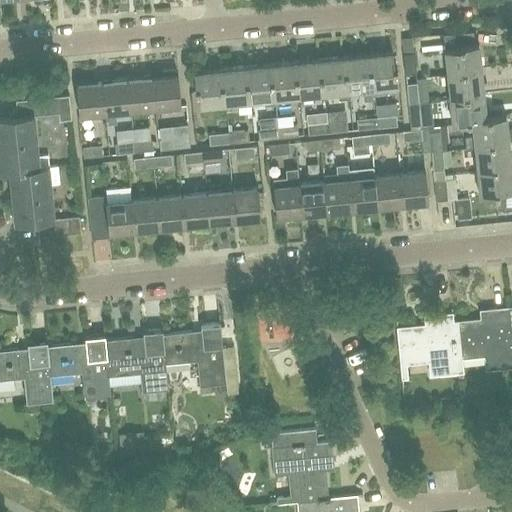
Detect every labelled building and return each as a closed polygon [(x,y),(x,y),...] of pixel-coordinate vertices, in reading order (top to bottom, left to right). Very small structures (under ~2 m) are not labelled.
[(466,70),(482,69),(480,43),(475,44),(473,31),(443,34),(445,50),(446,50),(449,76),(467,74),(466,70)] [(404,74),(415,73),(412,37),(401,38),(404,74)] [(372,70),(374,89),(400,86),(398,67),(396,67),(394,52),(369,54),(370,71),(372,70)] [(370,71),(369,54),(344,57),(345,73),(348,73),(349,91),(363,90),(364,101),(375,100),(374,89),(372,70),(370,71)] [(349,91),(348,73),(345,73),(344,57),(319,59),(320,76),(323,76),(325,94),(338,92),(339,100),(350,99),(349,91)] [(300,96),(325,94),(323,76),(320,76),(319,59),(294,62),(295,78),(298,78),(300,96)] [(276,98),(300,96),(298,78),(295,78),(294,62),(270,64),(271,80),(274,80),(276,98)] [(275,99),(276,98),(274,80),(271,80),(270,64),(245,67),(246,83),(249,82),(251,101),(264,100),(264,106),(275,105),(275,99)] [(226,103),(251,101),(249,82),(246,83),(245,67),(220,69),(221,85),(224,85),(226,103)] [(153,76),(157,108),(182,106),(178,73),(177,73),(177,71),(174,69),(165,70),(162,72),(163,75),(153,76)] [(201,106),(226,103),(224,85),(221,85),(220,69),(195,72),(197,91),(200,91),(201,106)] [(469,95),(485,93),(482,69),(466,70),(467,74),(449,76),(451,100),(469,99),(469,95)] [(131,111),(157,108),(153,76),(128,78),(131,111)] [(117,122),(116,112),(131,111),(128,78),(102,81),(106,113),(107,123),(117,122)] [(81,116),(106,113),(102,81),(77,83),(81,116)] [(408,105),(419,104),(417,83),(406,83),(408,105)] [(486,118),(487,118),(485,93),(469,95),(469,99),(451,100),(453,125),(468,124),(473,123),(473,122),(487,120),(486,118)] [(0,144),(36,141),(34,115),(59,112),(59,119),(71,118),(69,95),(16,100),(17,109),(14,109),(10,114),(11,117),(0,118),(0,144)] [(424,129),(423,127),(422,128),(421,122),(419,104),(408,105),(411,130),(424,129)] [(377,117),(378,128),(397,126),(396,115),(377,117)] [(486,118),(487,120),(473,122),(473,123),(474,135),(465,136),(466,148),(475,147),(476,147),(494,146),(494,143),(509,141),(507,116),(487,118),(486,118)] [(358,130),(378,128),(377,117),(356,119),(358,130)] [(278,127),(279,138),(298,136),(297,120),(277,122),(278,127)] [(328,133),(348,131),(347,121),(327,123),(328,133)] [(308,135),(328,133),(327,123),(307,125),(308,135)] [(190,146),(188,124),(160,127),(161,139),(159,139),(160,150),(190,146)] [(424,129),(426,152),(431,152),(431,153),(446,151),(445,142),(449,142),(447,125),(439,126),(429,127),(423,127),(424,129)] [(259,140),(279,138),(278,127),(258,129),(259,140)] [(422,152),(426,152),(424,129),(411,130),(402,131),(403,141),(420,140),(422,152)] [(249,141),(248,130),(229,132),(230,143),(249,141)] [(210,145),(230,143),(229,132),(208,134),(210,145)] [(372,134),(373,145),(390,143),(389,132),(372,134)] [(369,145),(373,145),(372,134),(351,136),(353,154),(370,153),(369,145)] [(340,148),(339,137),(322,139),(323,150),(340,148)] [(302,152),(323,150),(322,139),(301,141),(302,152)] [(134,142),(135,152),(153,151),(152,140),(134,142)] [(11,170),(49,166),(47,154),(38,155),(36,141),(0,144),(0,162),(1,171),(11,170)] [(494,143),(494,146),(476,147),(478,173),(496,171),(496,168),(511,167),(509,141),(494,143)] [(116,154),(135,152),(134,142),(114,144),(116,154)] [(270,155),(289,153),(288,142),(269,144),(270,155)] [(84,157),(102,156),(101,145),(83,147),(84,157)] [(235,158),(254,157),(253,146),(234,148),(235,158)] [(204,150),(205,162),(223,160),(221,149),(204,150)] [(203,162),(205,162),(204,150),(202,150),(202,151),(183,153),(185,163),(203,162)] [(443,165),(453,164),(451,150),(446,151),(431,153),(433,171),(444,170),(443,165)] [(153,156),(154,167),(172,165),(171,154),(153,156)] [(135,169),(154,167),(153,156),(134,158),(135,169)] [(354,210),(350,177),(350,178),(348,163),(336,164),(337,173),(324,174),(325,180),(326,180),(329,212),(354,210)] [(49,166),(11,170),(14,196),(16,223),(38,220),(40,237),(82,233),(80,216),(54,218),(51,193),(49,166)] [(496,171),(478,173),(480,198),(500,196),(499,194),(511,192),(511,168),(511,167),(496,168),(496,171)] [(303,215),(300,182),(298,168),(286,169),(287,177),(273,179),(274,185),(278,217),(303,215)] [(401,172),(404,205),(429,202),(426,170),(401,172)] [(379,207),(404,205),(401,172),(376,175),(379,207)] [(354,210),(379,207),(376,175),(350,177),(354,210)] [(456,199),(458,199),(456,179),(434,181),(437,201),(456,199)] [(329,212),(326,180),(325,180),(300,182),(303,215),(329,212)] [(234,189),(237,221),(262,218),(258,186),(234,189)] [(226,222),(237,221),(234,189),(208,191),(211,223),(211,225),(214,227),(225,226),(227,224),(226,222)] [(186,226),(211,223),(208,191),(183,194),(186,226)] [(160,228),(186,226),(183,194),(157,196),(160,228)] [(135,231),(132,199),(108,201),(107,195),(89,196),(91,223),(109,221),(110,233),(135,231)] [(135,231),(160,228),(157,196),(132,199),(135,231)] [(458,199),(456,199),(457,219),(472,217),(470,198),(458,199)] [(455,325),(459,371),(464,371),(462,356),(495,353),(497,368),(511,366),(511,339),(509,307),(491,309),(492,321),(455,324),(455,325)] [(292,311),(263,313),(265,348),(294,346),(292,311)] [(457,372),(459,371),(455,325),(455,324),(454,313),(436,315),(437,326),(399,330),(403,377),(408,376),(407,362),(439,358),(441,373),(457,372)] [(200,385),(226,383),(219,324),(202,325),(202,330),(164,334),(168,371),(190,369),(189,360),(198,359),(200,385)] [(110,377),(141,373),(143,391),(145,391),(146,400),(161,398),(160,389),(169,388),(168,371),(164,334),(163,329),(144,331),(145,335),(106,340),(109,368),(110,377)] [(109,368),(106,340),(105,335),(87,337),(87,342),(48,346),(51,374),(82,370),(85,397),(111,394),(110,377),(109,368)] [(54,400),(51,374),(48,346),(48,341),(28,343),(29,347),(0,350),(0,379),(25,376),(27,403),(54,400)] [(277,500),(329,495),(325,458),(337,457),(335,438),(317,439),(316,428),(271,432),(275,475),(289,473),(291,496),(277,497),(277,500)] [(118,433),(121,454),(145,451),(143,431),(118,433)] [(329,495),(277,500),(278,503),(300,502),(301,511),(350,511),(350,510),(362,509),(360,492),(329,495)]
